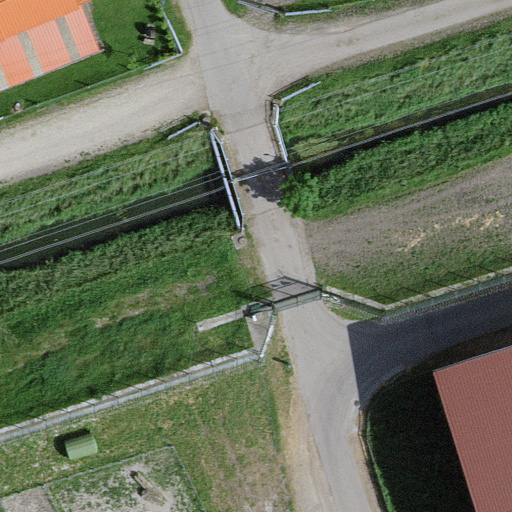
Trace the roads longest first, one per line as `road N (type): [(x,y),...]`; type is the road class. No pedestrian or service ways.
road 1 (track): [(481,0),(0,154)]
road 2 (track): [(197,0),(285,264)]
road 3 (track): [(285,264),(511,192)]
